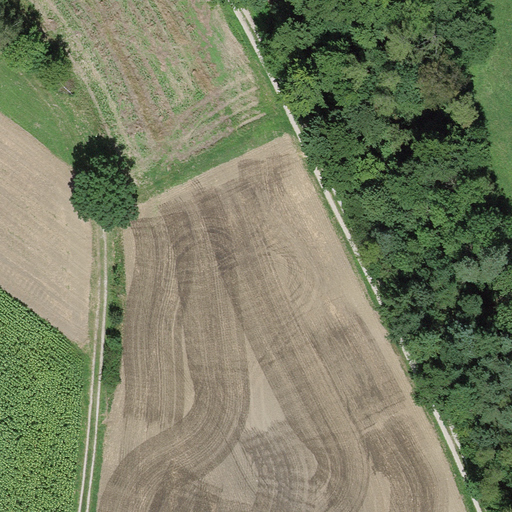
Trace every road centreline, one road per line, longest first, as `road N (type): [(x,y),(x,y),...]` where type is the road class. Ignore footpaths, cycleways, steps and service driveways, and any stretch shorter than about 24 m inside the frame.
road 1 (track): [(232,0),(481,511)]
road 2 (track): [(81,511),(100,295),(98,221)]
road 3 (track): [(0,44),(62,120),(98,221)]
